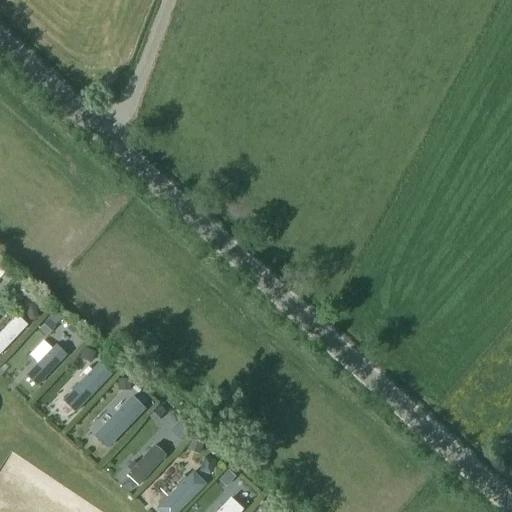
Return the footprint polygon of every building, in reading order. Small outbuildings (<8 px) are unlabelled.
[(8,289),(16,297),(24,289),(16,281),(8,289)] [(6,306),(19,317),(28,307),(15,296),(6,306)] [(15,316),(0,332),(0,353),(26,326),(15,316)] [(47,325),(41,331),(47,337),(53,331),(47,325)] [(37,366),(27,376),(38,387),(64,359),(53,348),(37,366)] [(89,362),(93,352),(82,348),(79,358),(89,362)] [(74,413),(110,374),(98,363),(62,401),(74,413)] [(93,436),(105,448),(143,408),(131,396),(93,436)] [(155,408),(147,417),(155,424),(162,415),(155,408)] [(188,439),(185,450),(197,453),(200,443),(188,439)] [(152,447),(125,477),(135,486),(162,457),(152,447)] [(174,511),(202,484),(190,473),(155,509),(158,511),(174,511)] [(226,475),(218,484),(224,490),(233,481),(226,475)] [(239,511),(228,501),(217,511),(239,511)]
